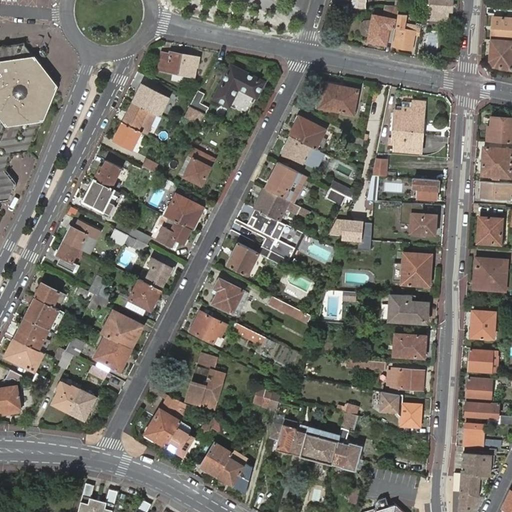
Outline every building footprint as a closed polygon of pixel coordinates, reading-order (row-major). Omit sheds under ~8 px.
[(429,0),(429,16),(446,18),(446,11),(451,11),(451,0),(429,0)] [(398,11),(399,7),(388,6),(386,18),(373,16),(372,21),(366,20),(365,20),(364,20),(363,21),(362,22),(361,23),(360,24),(360,26),(360,27),(360,28),(360,30),(360,31),(361,32),(361,33),(362,34),(363,35),(364,35),(369,36),(368,41),(385,44),(385,41),(392,42),(395,26),(398,11)] [(399,11),(398,11),(395,26),(397,27),(393,46),(411,49),(415,31),(404,28),(406,17),(407,13),(406,12),(399,11)] [(511,41),(511,18),(492,17),(490,40),(511,41)] [(511,41),(490,40),(489,59),(493,66),(511,69),(511,41)] [(0,115),(8,125),(1,141),(0,141),(0,202),(8,202),(14,185),(5,171),(11,155),(28,153),(48,104),(51,104),(55,94),(40,95),(30,80),(35,67),(36,64),(23,45),(0,48),(0,115)] [(184,75),(193,77),(195,67),(196,67),(197,59),(170,53),(169,55),(162,53),(159,70),(174,73),(174,74),(174,75),(174,76),(174,78),(175,79),(176,80),(177,81),(179,81),(180,81),(181,80),(182,80),(183,79),(183,78),(184,77),(184,76),(184,75)] [(55,94),(57,89),(39,64),(37,67),(35,67),(30,80),(40,95),(55,94)] [(262,82),(229,65),(212,99),(227,106),(236,88),(255,98),(262,82)] [(156,115),(160,117),(169,99),(142,85),(133,103),(148,111),(156,115)] [(318,108),(350,114),(353,100),(356,101),(358,90),(331,85),(328,87),(321,86),(318,108)] [(203,113),(205,114),(207,109),(199,104),(204,95),(197,92),(189,106),(203,113)] [(420,152),(421,133),(416,133),(416,122),(421,122),(422,101),(410,100),(409,113),(407,112),(407,102),(399,102),(399,107),(395,107),(395,112),(393,112),(391,138),(391,141),(393,141),(393,145),(393,151),(420,152)] [(141,132),(146,135),(149,130),(156,115),(148,111),(133,103),(123,123),(141,132)] [(198,124),(203,113),(189,106),(184,116),(198,124)] [(486,131),(485,142),(511,143),(511,118),(490,117),(489,132),(486,131)] [(310,146),(314,148),(323,130),(301,119),(300,122),(296,121),(289,136),(310,146)] [(141,132),(123,123),(114,141),(131,150),(141,132)] [(350,141),(361,147),(364,140),(362,139),(353,135),(350,141)] [(310,146),(289,136),(280,152),(302,163),(310,146)] [(509,177),(511,149),(483,147),(481,175),(509,177)] [(192,160),(183,177),(201,185),(213,160),(191,149),(187,157),(192,160)] [(179,174),(183,177),(192,160),(187,157),(179,174)] [(141,166),(155,173),(159,166),(145,158),(141,166)] [(371,175),(376,176),(380,176),(383,159),(374,158),(371,175)] [(101,167),(94,180),(110,189),(120,168),(106,161),(103,168),(101,167)] [(273,171),(264,189),(288,201),(293,203),(306,176),(279,163),(274,172),(273,171)] [(373,201),(376,176),(371,175),(366,200),(372,201),(373,201)] [(386,176),(384,191),(402,193),(404,178),(386,176)] [(438,180),(412,178),(411,189),(415,189),(415,198),(432,199),(433,190),(437,191),(438,180)] [(112,205),(119,193),(110,189),(94,180),(83,202),(109,215),(114,206),(112,205)] [(330,188),(345,196),(351,199),(352,191),(333,181),(330,188)] [(511,184),(480,181),(479,198),(504,200),(505,195),(511,195),(511,184)] [(325,198),(341,205),(345,196),(330,188),(325,198)] [(288,201),(264,189),(253,209),(278,221),(284,208),(288,201)] [(167,217),(192,230),(202,208),(176,195),(170,207),(167,206),(162,215),(167,217)] [(306,217),(309,211),(293,203),(288,201),(284,208),(295,214),(296,212),(306,217)] [(279,240),(287,225),(278,221),(253,209),(246,224),(257,230),(255,233),(264,238),(260,245),(263,247),(286,259),(290,260),(296,249),(279,240)] [(409,234),(434,236),(435,216),(410,214),(409,234)] [(186,241),(192,230),(167,217),(162,215),(158,224),(162,226),(156,239),(176,249),(180,243),(181,243),(183,239),(186,241)] [(500,245),(501,219),(478,217),(476,244),(500,245)] [(257,230),(246,224),(235,219),(234,222),(255,233),(257,230)] [(360,241),(361,223),(337,221),(329,235),(342,236),(341,239),(360,241)] [(84,251),(89,254),(96,239),(91,237),(94,230),(78,222),(75,229),(74,228),(72,232),(68,230),(63,241),(84,251)] [(115,229),(128,236),(132,229),(118,222),(115,229)] [(371,241),(371,224),(361,223),(360,241),(371,241)] [(110,239),(123,246),(124,244),(128,236),(115,229),(110,239)] [(132,229),(128,236),(146,245),(150,238),(132,229)] [(292,262),(306,234),(304,233),(290,261),(292,262)] [(128,236),(124,244),(144,253),(148,246),(146,245),(128,236)] [(84,251),(63,241),(56,255),(61,257),(57,265),(74,273),(75,270),(78,272),(80,267),(77,265),(84,251)] [(248,277),(259,254),(238,243),(226,266),(248,277)] [(286,259),(263,247),(259,254),(282,266),(286,259)] [(401,284),(429,286),(430,255),(403,253),(401,282),(401,284)] [(144,281),(161,290),(172,269),(150,258),(147,266),(151,267),(144,281)] [(484,282),(484,290),(504,292),(506,261),(475,259),(474,281),(484,282)] [(90,292),(94,294),(98,296),(99,294),(106,280),(98,276),(90,292)] [(151,310),(161,290),(144,281),(139,279),(129,299),(151,310)] [(233,314),(244,291),(220,279),(215,289),(219,291),(212,305),(233,314)] [(473,290),(484,290),(484,282),(474,281),(473,290)] [(41,284),(34,298),(58,310),(66,296),(41,284)] [(76,294),(91,301),(94,294),(90,292),(80,287),(76,294)] [(340,301),(354,301),(354,290),(340,290),(340,301)] [(249,294),(244,291),(233,314),(238,316),(249,294)] [(91,301),(88,307),(95,310),(98,304),(106,308),(109,300),(99,294),(98,296),(94,294),(91,301)] [(326,316),(337,317),(339,295),(327,294),(326,316)] [(390,294),(390,321),(426,324),(427,303),(409,294),(390,294)] [(292,307),(272,297),(269,304),(289,314),(292,307)] [(58,310),(34,298),(24,318),(48,331),(58,310)] [(292,307),(289,314),(298,318),(301,312),(292,307)] [(48,331),(53,333),(63,313),(58,310),(48,331)] [(110,338),(131,348),(140,330),(131,325),(133,321),(113,311),(101,334),(103,334),(110,338)] [(215,334),(218,335),(224,323),(201,311),(190,332),(210,343),(215,334)] [(494,339),(495,312),(472,311),(471,337),(494,339)] [(310,316),(301,312),(298,318),(307,323),(310,316)] [(48,331),(24,318),(14,339),(38,351),(48,331)] [(131,325),(140,330),(143,325),(133,321),(131,325)] [(271,341),(236,323),(232,331),(267,350),(271,341)] [(110,338),(103,334),(92,356),(99,360),(110,338)] [(398,347),(397,357),(424,359),(425,336),(394,334),(393,346),(398,347)] [(71,355),(76,358),(85,341),(74,335),(65,351),(65,352),(71,355)] [(120,370),(131,348),(110,338),(99,360),(120,370)] [(38,351),(14,339),(4,357),(34,371),(43,353),(38,351)] [(55,359),(60,362),(65,352),(65,351),(60,349),(55,359)] [(496,373),(496,368),(492,368),(492,356),(497,356),(498,352),(469,350),(468,372),(496,373)] [(60,362),(58,365),(64,369),(71,355),(65,352),(60,362)] [(200,352),(196,366),(213,371),(217,358),(200,352)] [(356,360),(346,359),(345,367),(356,368),(356,360)] [(385,370),(386,362),(356,360),(356,368),(385,370)] [(103,380),(106,373),(92,365),(88,372),(103,380)] [(213,371),(196,366),(187,401),(201,405),(199,409),(211,413),(213,409),(215,409),(225,374),(213,371)] [(388,386),(422,391),(423,371),(388,369),(388,386)] [(19,382),(22,376),(9,370),(5,379),(12,379),(19,382)] [(32,382),(46,389),(50,381),(36,374),(32,382)] [(466,399),(490,401),(491,380),(467,378),(466,399)] [(16,388),(19,382),(12,379),(5,379),(4,379),(4,388),(15,386),(16,388)] [(52,404),(68,412),(79,389),(77,388),(72,385),(71,387),(60,382),(57,390),(58,391),(52,404)] [(0,412),(19,409),(16,388),(15,386),(4,388),(0,388),(0,412)] [(260,405),(265,389),(258,387),(253,402),(260,405)] [(79,389),(68,412),(84,420),(95,397),(79,389)] [(268,407),(273,392),(265,389),(260,405),(268,407)] [(401,415),(403,396),(382,391),(380,410),(398,411),(401,415)] [(279,401),(281,394),(273,392),(268,407),(277,410),(277,407),(279,401)] [(143,434),(165,446),(176,428),(180,421),(168,414),(171,411),(182,417),(189,406),(167,395),(143,434)] [(400,426),(420,428),(422,403),(403,396),(401,415),(400,426)] [(286,410),(288,404),(279,401),(277,407),(286,410)] [(499,403),(491,402),(490,405),(466,403),(465,416),(498,418),(499,403)] [(347,405),(345,412),(354,415),(356,408),(347,405)] [(354,415),(345,412),(339,435),(334,452),(359,459),(363,446),(349,442),(349,444),(344,443),(348,431),(350,432),(355,416),(354,415)] [(199,430),(206,435),(216,419),(208,415),(199,430)] [(500,424),(511,424),(511,415),(500,415),(500,424)] [(297,423),(275,417),(273,422),(296,428),(297,423)] [(275,449),(289,453),(295,430),(296,428),(273,422),(269,437),(277,440),(275,449)] [(306,433),(308,427),(297,423),(296,428),(295,430),(306,433)] [(498,450),(500,450),(500,442),(483,441),(484,425),(465,423),(463,446),(482,447),(482,449),(494,450),(498,450)] [(295,430),(289,453),(311,459),(319,430),(308,427),(306,433),(295,430)] [(176,428),(165,446),(182,456),(192,438),(176,428)] [(319,430),(311,459),(331,465),(334,452),(339,435),(319,430)] [(199,466),(216,477),(228,457),(231,453),(213,442),(199,466)] [(334,452),(331,465),(355,472),(356,469),(358,470),(361,460),(359,459),(334,452)] [(493,466),(494,456),(493,456),(463,454),(461,472),(483,472),(489,472),(491,472),(491,466),(493,466)] [(228,457),(216,477),(231,486),(243,466),(228,457)] [(392,468),(406,471),(407,466),(394,462),(392,468)] [(480,490),(489,472),(483,472),(461,472),(457,511),(469,511),(477,496),(477,490),(480,490)] [(111,511),(117,491),(109,489),(106,501),(91,497),(94,485),(86,482),(77,511),(111,511)] [(360,489),(353,487),(351,503),(356,505),(360,489)] [(511,511),(511,490),(510,490),(499,511),(511,511)] [(165,511),(146,511),(151,504),(143,500),(136,511),(165,511)]
